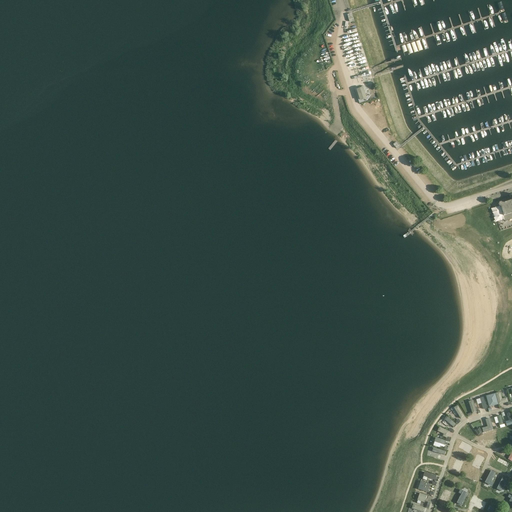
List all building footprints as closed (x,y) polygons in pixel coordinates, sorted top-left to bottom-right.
[(367,99),(363,88),(356,90),(360,101),(367,99)] [(511,195),(511,196),(511,197),(511,199),(511,200),(501,203),(500,205),(503,216),(502,217),(503,220),(505,221),(511,219),(511,195)] [(500,392),(495,394),(498,405),(508,402),(507,398),(502,399),(500,392)] [(497,404),(494,394),(491,395),(487,396),(489,403),(488,403),(489,406),(497,404)] [(476,399),(477,404),(482,403),(483,409),(487,407),(483,396),(476,399)] [(469,401),(473,414),(477,413),(473,400),(469,401)] [(461,419),(465,416),(458,405),(454,408),(461,419)] [(502,415),(494,417),(496,423),(499,423),(500,427),(507,426),(507,422),(503,423),(502,415)] [(487,427),(482,428),(483,433),(493,430),(490,418),(485,419),(487,427)] [(439,427),(437,431),(444,434),(443,436),(447,438),(450,432),(439,427)] [(433,445),(444,449),(447,441),(436,437),(433,445)] [(499,457),(496,461),(506,467),(508,463),(499,457)] [(467,469),(465,475),(476,479),(477,475),(474,474),(475,472),(469,470),(470,470),(467,469)] [(427,477),(435,480),(436,476),(424,471),(423,476),(422,479),(426,480),(427,477)] [(491,471),(485,483),(489,485),(492,480),(495,473),(491,471)] [(503,477),(496,489),(501,491),(503,486),(504,486),(507,479),(503,477)] [(420,482),(419,485),(418,489),(423,491),(427,492),(430,485),(420,482)] [(451,496),(453,492),(441,488),(440,492),(451,496)] [(460,496),(457,503),(461,505),(467,493),(463,491),(460,496)] [(426,496),(420,493),(417,500),(424,502),(426,496)]
